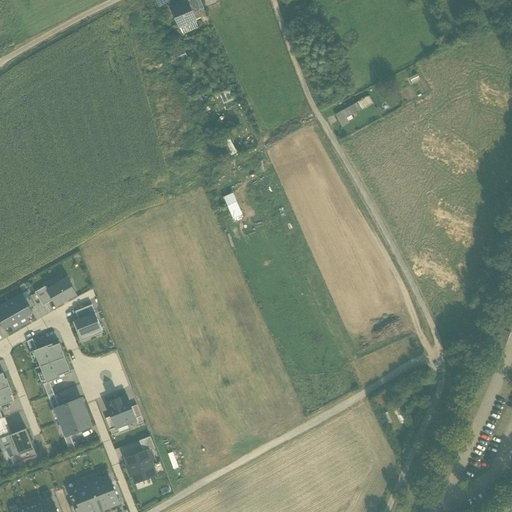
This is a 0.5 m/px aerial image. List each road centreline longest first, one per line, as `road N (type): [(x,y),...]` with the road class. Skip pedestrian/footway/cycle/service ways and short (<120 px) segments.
road 1 (track): [(149,511),(441,356)]
road 2 (track): [(441,356),(320,114)]
road 3 (residential): [(0,347),(48,319),(61,323),(133,511)]
road 4 (track): [(386,511),(438,390),(441,356)]
road 5 (residential): [(0,63),(113,0)]
road 6 (track): [(273,0),(320,114)]
road 7 (track): [(320,114),(215,173)]
